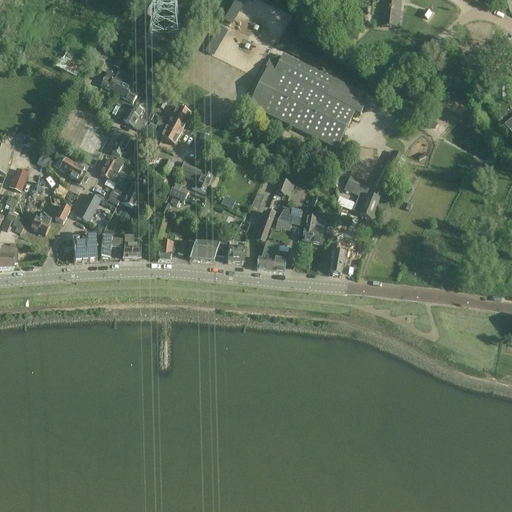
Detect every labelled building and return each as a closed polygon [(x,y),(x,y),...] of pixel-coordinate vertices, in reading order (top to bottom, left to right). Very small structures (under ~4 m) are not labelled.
[(382,0),(381,11),(384,12),(382,28),(389,29),(401,30),(403,13),(400,13),(401,0),(382,0)] [(364,97),(333,82),(282,56),(278,65),(271,62),(269,65),(266,70),(248,107),(257,111),(260,113),(336,150),(355,113),(360,116),(366,105),(368,100),(368,99),(364,97)] [(118,58),(113,67),(119,71),(125,61),(118,58)] [(100,86),(117,96),(128,78),(118,73),(116,77),(108,73),(105,79),(100,86)] [(135,83),(128,78),(117,96),(132,105),(137,98),(137,97),(140,92),(133,87),(135,83)] [(162,101),(158,109),(163,111),(167,103),(162,101)] [(142,112),(134,107),(130,115),(128,114),(123,123),(141,133),(146,124),(140,120),(141,118),(139,117),(142,112)] [(170,111),(168,114),(186,124),(191,116),(177,109),(174,114),(170,111)] [(183,131),(186,124),(168,114),(167,117),(171,120),(169,124),(183,131)] [(158,124),(156,127),(160,129),(161,129),(179,139),(183,131),(169,124),(167,128),(158,124)] [(150,125),(145,134),(152,138),(157,128),(150,125)] [(174,147),(179,139),(161,129),(160,129),(156,137),(174,147)] [(122,135),(112,154),(120,159),(122,154),(125,156),(127,153),(124,151),(129,142),(130,140),(122,135)] [(11,153),(0,150),(0,174),(5,176),(11,153)] [(346,186),(344,192),(358,198),(354,208),(352,214),(359,217),(371,221),(379,200),(379,201),(385,186),(401,158),(392,153),(375,181),(368,196),(367,196),(370,187),(350,178),(346,186)] [(42,154),(36,165),(47,171),(53,160),(42,154)] [(173,167),(158,159),(152,170),(168,177),(173,167)] [(84,172),(65,160),(59,171),(77,183),(75,186),(83,190),(89,178),(82,174),(84,172)] [(108,162),(104,170),(123,180),(129,183),(131,179),(119,172),(121,169),(110,163),(108,162)] [(183,166),(181,171),(197,178),(191,190),(205,196),(213,179),(205,175),(201,174),(201,173),(196,171),(183,166)] [(168,181),(144,168),(139,177),(139,176),(135,183),(142,187),(161,196),(168,181)] [(104,170),(99,177),(113,185),(115,181),(127,188),(129,183),(123,180),(104,170)] [(28,175),(17,171),(9,189),(20,194),(28,175)] [(279,181),(275,194),(285,198),(289,185),(279,181)] [(142,190),(132,186),(127,198),(124,196),(121,205),(133,210),(142,190)] [(124,192),(116,187),(113,192),(122,197),(124,192)] [(174,187),(169,197),(173,199),(170,205),(176,208),(177,206),(179,202),(183,204),(188,194),(174,187)] [(68,193),(64,200),(70,203),(74,195),(68,193)] [(101,202),(89,196),(79,212),(76,218),(88,225),(101,202)] [(165,205),(160,215),(165,218),(170,208),(165,205)] [(70,212),(62,208),(55,221),(63,225),(70,212)] [(284,210),(277,223),(291,226),(299,228),(302,215),(284,210)] [(9,213),(6,220),(14,224),(17,217),(9,213)] [(274,218),(266,215),(256,243),(263,246),(274,218)] [(38,217),(31,230),(45,238),(50,228),(48,228),(50,223),(38,217)] [(167,219),(160,217),(153,243),(160,245),(166,224),(165,224),(167,219)] [(302,243),(311,245),(316,221),(307,219),(302,243)] [(316,223),(311,245),(320,247),(324,231),(322,231),(324,225),(316,223)] [(97,263),(95,239),(72,241),(74,264),(97,263)] [(124,249),(122,261),(123,261),(140,261),(140,249),(133,249),(133,239),(124,239),(124,249)] [(111,242),(101,241),(100,261),(110,262),(110,251),(121,252),(122,244),(111,242)] [(349,245),(338,243),(336,256),(332,255),(330,262),(333,262),(331,275),(340,277),(341,268),(349,270),(351,258),(347,258),(349,245)] [(186,247),(180,244),(177,253),(177,255),(183,257),(186,247)] [(172,247),(161,246),(159,254),(158,254),(157,263),(170,264),(172,247)] [(228,254),(229,247),(220,246),(219,249),(195,247),(189,262),(213,264),(215,259),(224,259),(225,253),(228,254)] [(229,247),(228,254),(227,265),(243,266),(244,253),(237,252),(237,248),(229,247)] [(258,261),(257,272),(284,275),(284,274),(286,263),(287,263),(288,254),(287,254),(278,253),(278,249),(265,247),(261,262),(258,261)] [(1,252),(0,254),(0,272),(13,272),(13,268),(17,268),(17,256),(15,256),(15,255),(1,252)]
